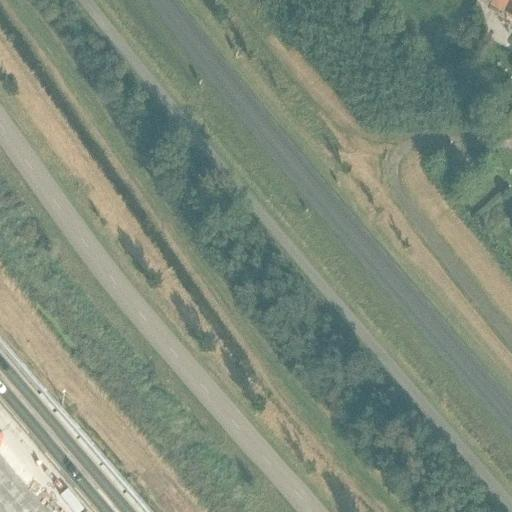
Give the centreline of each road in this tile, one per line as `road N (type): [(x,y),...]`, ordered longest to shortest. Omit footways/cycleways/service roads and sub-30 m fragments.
road 1 (tertiary): [(511,416),(256,122),(163,0)]
road 2 (unclassified): [(305,511),(112,286),(0,131)]
road 3 (motorway): [(87,511),(0,410)]
